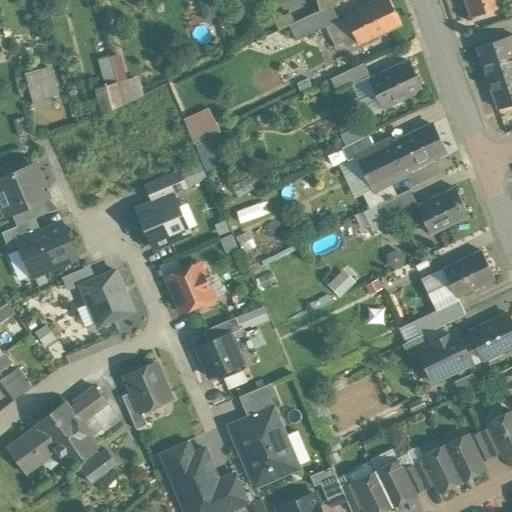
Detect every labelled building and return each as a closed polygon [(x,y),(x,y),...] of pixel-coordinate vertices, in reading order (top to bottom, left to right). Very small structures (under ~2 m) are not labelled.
[(318,0),(321,9),(333,4),(341,0),(318,0)] [(387,0),(376,0),(348,14),(361,41),(398,23),(387,0)] [(465,0),(470,15),(506,3),(504,0),(465,0)] [(321,9),(312,14),(328,47),(340,42),(330,21),(339,17),(333,4),(321,9)] [(511,34),(477,46),(488,77),(511,68),(511,34)] [(99,56),(105,78),(127,73),(122,51),(99,56)] [(407,59),(369,78),(382,106),(421,87),(407,59)] [(50,66),(27,72),(36,105),(59,98),(50,66)] [(511,68),(488,77),(498,108),(511,103),(511,68)] [(94,84),(100,109),(146,97),(140,73),(94,84)] [(184,117),(196,142),(222,129),(211,105),(184,117)] [(430,124),(392,142),(405,170),(443,152),(430,124)] [(372,146),(355,154),(356,156),(372,189),(372,190),(389,182),(407,174),(405,170),(392,142),(390,138),(372,146)] [(28,160),(3,170),(4,173),(6,175),(0,177),(0,201),(4,210),(10,208),(11,212),(44,198),(42,192),(47,190),(46,188),(45,189),(34,163),(30,165),(28,160)] [(179,169),(146,183),(154,201),(173,193),(173,194),(187,188),(179,169)] [(389,182),(372,190),(372,189),(362,194),(368,207),(376,204),(395,194),(389,182)] [(454,187),(416,205),(429,233),(468,214),(454,187)] [(395,194),(376,204),(382,216),(410,203),(409,202),(414,200),(408,188),(395,194)] [(154,201),(138,208),(154,247),(189,232),(173,194),(173,193),(154,201)] [(44,198),(11,212),(17,225),(35,217),(49,211),(44,198)] [(17,225),(2,231),(8,247),(19,243),(18,242),(41,232),(35,217),(17,225)] [(41,232),(18,242),(19,243),(32,274),(75,256),(61,223),(41,232)] [(482,250),(443,268),(444,269),(422,280),(436,310),(459,299),(458,295),(495,277),(482,250)] [(214,298),(199,262),(167,276),(182,311),(198,304),(202,306),(209,303),(211,299),(214,298)] [(329,282),(340,295),(357,280),(345,267),(329,282)] [(98,325),(134,310),(116,270),(81,284),(98,325)] [(436,310),(430,313),(436,326),(465,312),(459,299),(436,310)] [(244,328),(269,317),(263,303),(238,314),(244,328)] [(430,313),(414,320),(421,334),(436,327),(436,326),(430,313)] [(511,321),(508,313),(469,331),(470,333),(483,359),(511,344),(511,321)] [(236,316),(203,330),(208,341),(230,332),(230,333),(241,329),(236,316)] [(421,334),(405,341),(405,342),(410,353),(418,349),(441,337),(436,326),(436,327),(421,334)] [(460,338),(456,330),(441,337),(418,349),(433,380),(471,362),(472,364),(483,359),(470,333),(460,338)] [(208,341),(197,346),(210,376),(243,362),(230,333),(230,332),(208,341)] [(155,362),(126,374),(133,390),(142,411),(171,399),(155,362)] [(511,365),(500,372),(505,383),(511,379),(511,365)] [(18,367),(0,380),(14,400),(32,386),(18,367)] [(272,382),(239,396),(248,418),(273,407),(273,408),(282,405),(272,382)] [(65,402),(37,423),(38,425),(8,447),(26,472),(57,449),(69,467),(82,458),(86,463),(80,467),(92,482),(117,463),(106,448),(99,452),(95,447),(97,446),(93,440),(120,420),(95,386),(74,401),(76,405),(70,409),(65,402)] [(133,390),(122,395),(136,428),(147,424),(142,411),(133,390)] [(248,418),(230,426),(255,484),(298,466),(273,408),(273,407),(248,418)] [(511,412),(511,409),(488,420),(490,425),(479,431),(492,456),(502,451),(505,457),(511,453),(511,412)] [(468,436),(467,433),(445,444),(462,480),(485,469),(481,461),(492,456),(479,431),(468,436)] [(188,439),(160,451),(166,464),(193,452),(188,439)] [(445,444),(422,454),(424,458),(413,463),(425,488),(436,483),(440,491),(462,480),(445,444)] [(193,452),(166,464),(186,511),(224,511),(237,507),(225,479),(224,477),(215,481),(211,471),(215,470),(205,447),(193,452)] [(402,468),(398,459),(375,469),(393,506),(415,495),(414,493),(425,488),(413,463),(402,468)] [(332,466),(310,475),(314,485),(320,482),(330,505),(346,499),(341,486),(332,466)] [(375,469),(341,486),(346,499),(352,511),(365,505),(368,511),(380,511),(393,506),(375,469)] [(249,501),(238,474),(225,479),(237,507),(249,501)] [(322,511),(314,492),(278,507),(280,511),(322,511)]
